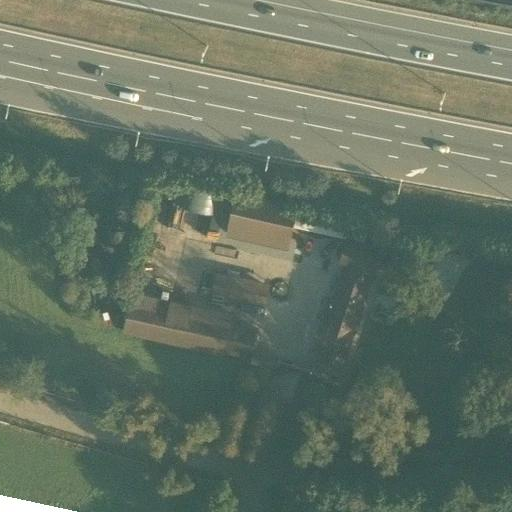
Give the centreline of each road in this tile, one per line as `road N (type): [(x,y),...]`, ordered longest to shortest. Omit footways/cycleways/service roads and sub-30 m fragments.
road 1 (motorway): [(0,44),(511,149)]
road 2 (unclassified): [(0,401),(240,471),(511,471)]
road 3 (motorway): [(511,58),(213,0)]
